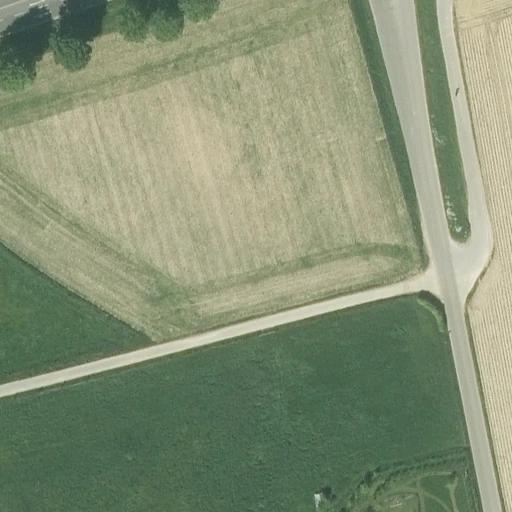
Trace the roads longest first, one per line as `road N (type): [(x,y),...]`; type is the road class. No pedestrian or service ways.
road 1 (track): [(0,387),(446,275)]
road 2 (unclassified): [(447,0),(484,231),(446,275)]
road 3 (residential): [(492,511),(446,275)]
road 4 (residential): [(446,275),(400,44)]
